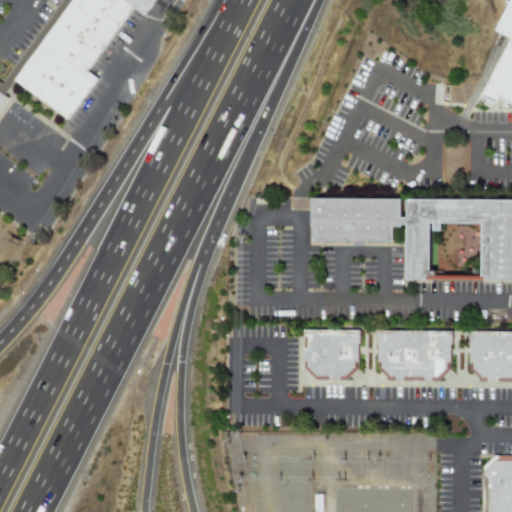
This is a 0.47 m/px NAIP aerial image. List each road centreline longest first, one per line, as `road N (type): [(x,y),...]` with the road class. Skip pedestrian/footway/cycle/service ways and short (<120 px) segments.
road 1 (motorway): [(35,511),(295,0)]
road 2 (motorway): [(250,0),(0,490)]
road 3 (motorway): [(190,511),(178,433),(181,331),(218,215),(315,0)]
road 4 (motorway): [(243,0),(53,283),(0,342)]
road 5 (motorway): [(141,511),(164,364),(194,262),(218,215)]
